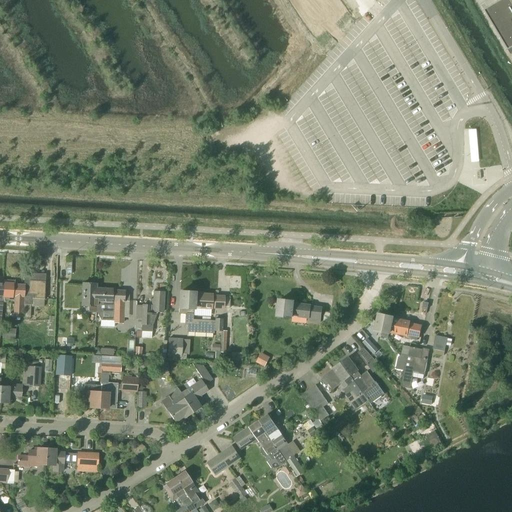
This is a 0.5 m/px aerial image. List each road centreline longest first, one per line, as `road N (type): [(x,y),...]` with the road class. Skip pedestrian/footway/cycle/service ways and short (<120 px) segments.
road 1 (tertiary): [(0,237),(373,263)]
road 2 (residential): [(177,449),(350,327),(368,299),(373,263)]
road 3 (residential): [(177,449),(149,431),(0,423)]
road 4 (tertiary): [(373,263),(511,285)]
road 5 (residential): [(70,511),(177,449)]
